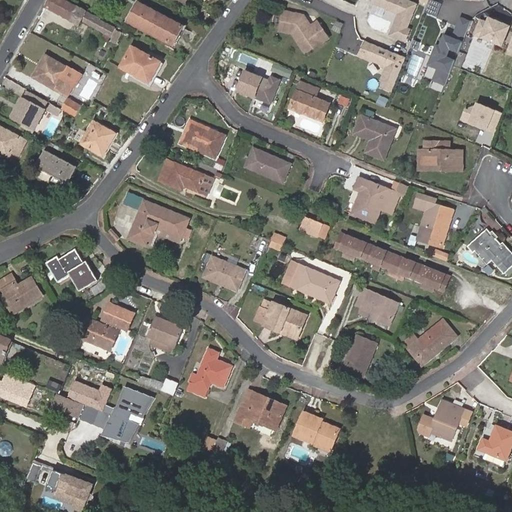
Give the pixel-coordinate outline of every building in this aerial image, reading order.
[(79,24),(86,10),(66,0),(49,0),(46,6),(79,24)] [(418,4),(407,0),(371,0),(371,2),(398,14),(388,35),(402,41),(418,4)] [(164,41),(174,22),(136,2),(126,21),(164,41)] [(306,24),(307,20),(304,15),(283,11),(280,30),(292,33),(305,52),(328,36),(318,21),(311,26),(310,25),(308,27),(306,24)] [(99,19),(87,13),(83,20),(95,27),(99,19)] [(511,26),(487,16),(485,21),(479,19),(472,35),(501,48),(511,26)] [(471,21),(460,17),(452,38),(440,33),(427,65),(436,69),(431,81),(445,86),(471,21)] [(114,27),(99,19),(95,27),(102,31),(99,36),(104,39),(107,33),(110,35),(114,27)] [(182,26),(174,22),(164,41),(172,45),(182,26)] [(406,57),(364,39),(357,56),(386,68),(378,88),(391,93),(406,57)] [(149,82),(160,61),(132,45),(121,65),(134,73),(149,82)] [(68,68),(47,55),(35,75),(67,95),(72,85),(61,79),(68,68)] [(164,63),(160,61),(149,82),(134,73),(132,76),(150,86),(164,63)] [(270,81),(246,71),(239,88),(271,102),(280,79),(272,76),(270,81)] [(319,89),(300,82),(291,106),(324,119),(330,102),(316,96),(319,89)] [(69,93),(63,104),(78,112),(83,101),(69,93)] [(45,108),(23,96),(12,116),(34,128),(45,108)] [(504,113),(477,102),(465,108),(460,121),(496,135),(504,113)] [(364,107),(362,114),(372,119),(375,112),(364,107)] [(372,136),(371,138),(366,150),(384,157),(395,128),(372,119),(362,114),(355,132),(367,137),(368,135),(372,136)] [(53,125),(57,127),(62,119),(58,116),(53,125)] [(62,119),(57,127),(67,132),(72,123),(62,119)] [(105,155),(116,133),(94,121),(82,144),(105,155)] [(191,134),(186,146),(217,158),(226,136),(191,122),(187,132),(191,134)] [(0,150),(8,155),(11,150),(17,153),(25,138),(0,124),(0,150)] [(182,144),(186,146),(191,134),(187,132),(182,144)] [(441,166),(441,170),(462,171),(463,149),(440,149),(440,140),(425,140),(425,148),(423,148),(423,165),(441,166)] [(64,170),(70,173),(75,163),(44,147),(35,164),(53,173),(60,177),(64,170)] [(419,170),(441,170),(441,166),(423,165),(423,148),(419,148),(419,170)] [(291,164),(253,150),(246,168),(283,183),(291,164)] [(189,185),(188,188),(200,192),(200,191),(206,176),(206,175),(175,163),(174,166),(168,163),(162,178),(169,181),(167,184),(183,190),(185,186),(186,183),(189,185)] [(63,185),(70,173),(64,170),(60,177),(53,173),(50,178),(63,185)] [(214,179),(206,176),(200,191),(208,195),(214,179)] [(361,190),(352,212),(375,222),(381,207),(385,208),(393,211),(400,194),(391,191),(391,190),(380,186),(381,185),(359,177),(355,188),(361,190)] [(395,180),(391,190),(391,191),(400,194),(405,196),(409,185),(395,180)] [(442,245),(454,209),(436,203),(437,198),(419,192),(415,204),(427,208),(418,237),(442,245)] [(158,227),(161,228),(183,236),(186,227),(190,218),(175,212),(145,200),(131,236),(148,243),(152,231),(156,232),(158,227)] [(323,223),(304,216),(299,228),(319,236),(323,223)] [(328,225),(323,223),(319,236),(323,237),(328,225)] [(186,227),(183,236),(188,239),(192,229),(186,227)] [(499,247),(503,244),(493,233),(491,235),(486,229),(469,245),(474,252),(478,249),(490,262),(493,260),(504,272),(511,265),(511,251),(507,245),(505,246),(502,250),(499,247)] [(335,246),(346,250),(351,252),(356,254),(375,262),(380,264),(391,268),(400,271),(405,274),(424,281),(429,283),(435,285),(444,289),(450,275),(402,256),(402,255),(399,254),(398,255),(396,254),(341,232),(335,246)] [(282,249),(284,244),(274,240),(272,245),(282,249)] [(78,261),(81,259),(75,248),(58,257),(56,255),(45,261),(56,279),(68,273),(79,290),(97,279),(86,260),(83,262),(80,264),(78,261)] [(247,269),(214,255),(206,276),(240,289),(247,269)] [(298,263),(296,267),(306,271),(308,266),(298,263)] [(306,271),(296,267),(290,283),(332,301),(340,281),(308,266),(306,271)] [(400,271),(391,268),(389,273),(398,277),(400,271)] [(13,298),(18,306),(39,294),(30,278),(16,286),(10,275),(0,279),(0,288),(4,287),(6,292),(3,294),(7,302),(13,298)] [(99,281),(87,288),(92,297),(103,291),(112,281),(104,276),(101,279),(99,281)] [(375,313),(374,316),(391,324),(400,302),(371,290),(364,308),(375,313)] [(12,310),(18,306),(13,298),(7,302),(12,310)] [(270,314),(274,305),(265,300),(261,310),(270,314)] [(93,320),(85,340),(109,349),(117,329),(113,328),(115,323),(127,327),(133,311),(109,302),(103,318),(109,321),(108,326),(93,320)] [(281,331),(297,338),(306,319),(274,305),(270,314),(261,310),(256,322),(264,326),(264,327),(279,334),(281,331)] [(362,311),(374,316),(375,313),(364,308),(362,311)] [(153,335),(176,344),(182,327),(169,322),(170,320),(155,314),(147,333),(153,335)] [(74,336),(85,340),(93,320),(82,316),(74,336)] [(439,325),(420,341),(412,348),(423,362),(436,351),(438,354),(458,336),(446,322),(440,327),(439,325)] [(296,342),(297,338),(281,331),(279,334),(296,342)] [(0,359),(2,360),(10,339),(0,335),(0,359)] [(176,344),(153,335),(152,338),(152,342),(173,350),(176,344)] [(412,348),(420,341),(415,335),(407,343),(412,348)] [(377,345),(357,337),(344,368),(364,377),(377,345)] [(209,347),(195,383),(189,380),(186,388),(206,396),(209,389),(208,388),(211,380),(223,385),(232,364),(216,357),(219,352),(209,347)] [(425,365),(438,354),(436,351),(423,362),(425,365)] [(0,392),(26,403),(34,385),(9,375),(6,383),(2,381),(0,380),(0,392)] [(177,383),(166,379),(161,390),(173,395),(177,383)] [(68,392),(103,406),(108,394),(73,380),(68,392)] [(115,408),(112,414),(102,410),(98,409),(93,420),(107,426),(103,436),(124,445),(130,431),(133,432),(137,422),(144,425),(147,418),(140,415),(143,407),(146,409),(151,397),(126,387),(117,410),(115,408)] [(250,407),(256,393),(249,390),(244,405),(250,407)] [(77,416),(82,402),(67,396),(56,392),(55,394),(74,401),(70,410),(74,411),(73,414),(77,416)] [(67,396),(82,402),(102,410),(103,406),(68,392),(67,396)] [(246,417),(252,419),(275,428),(283,409),(264,401),(265,397),(256,393),(250,407),(244,405),(237,421),(243,423),(246,417)] [(50,406),(73,414),(74,411),(70,410),(74,401),(55,394),(50,406)] [(264,401),(283,409),(284,405),(265,397),(264,401)] [(444,403),(439,414),(442,416),(447,404),(444,403)] [(442,416),(439,414),(431,433),(453,442),(459,427),(467,430),(473,415),(465,411),(447,404),(442,416)] [(321,423),(322,421),(323,419),(304,411),(294,435),(318,445),(331,450),(340,428),(326,423),(325,425),(321,423)] [(243,423),(249,426),(252,419),(246,417),(243,423)] [(511,449),(511,432),(489,424),(476,456),(505,467),(511,449)] [(218,438),(212,450),(222,454),(224,448),(227,441),(218,438)] [(331,450),(318,445),(317,450),(329,455),(331,450)] [(34,484),(40,467),(31,464),(25,480),(34,484)] [(83,508),(92,486),(71,479),(70,481),(64,479),(65,476),(51,471),(45,490),(54,493),(53,496),(63,500),(83,508)]
